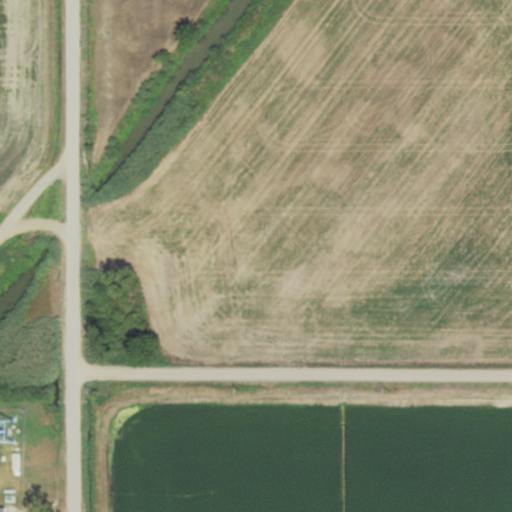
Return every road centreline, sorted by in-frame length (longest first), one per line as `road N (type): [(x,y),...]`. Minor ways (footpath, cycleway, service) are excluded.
road 1 (tertiary): [(73,511),(71,0)]
road 2 (residential): [(511,378),(73,370)]
